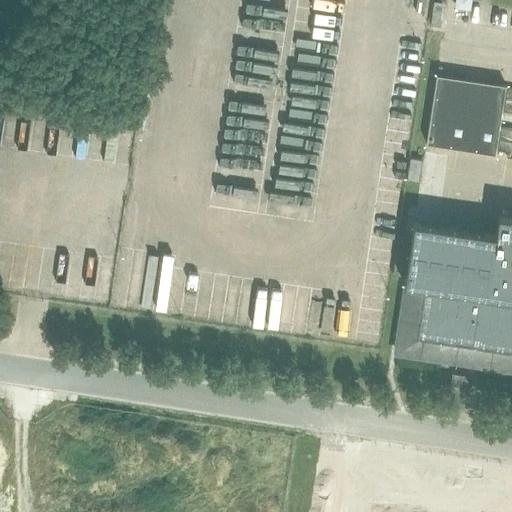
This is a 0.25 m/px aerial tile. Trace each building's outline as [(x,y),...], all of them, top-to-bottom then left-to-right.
[(448,0),(445,22),(465,26),(469,2),(457,0),(448,0)] [(495,153),(501,114),(505,84),(436,73),(426,142),(495,153)] [(511,111),(511,100),(505,99),(503,110),(511,111)] [(499,138),(511,140),(511,128),(501,127),(499,138)] [(511,151),(511,140),(499,138),(497,150),(511,151)] [(407,180),(419,182),(422,160),(410,159),(407,180)] [(511,216),(498,215),(495,234),(414,222),(404,283),(407,284),(396,351),(511,368),(511,216)]
